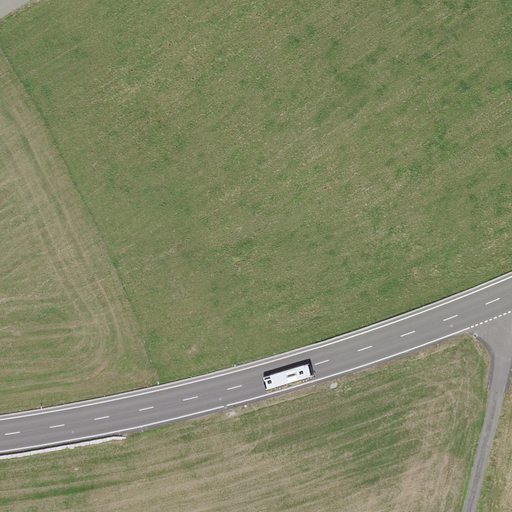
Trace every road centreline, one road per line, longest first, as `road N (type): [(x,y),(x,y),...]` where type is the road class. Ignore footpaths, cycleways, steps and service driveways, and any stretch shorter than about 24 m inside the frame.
road 1 (tertiary): [(0,429),(239,380),(511,287)]
road 2 (track): [(485,299),(499,367),(465,511)]
